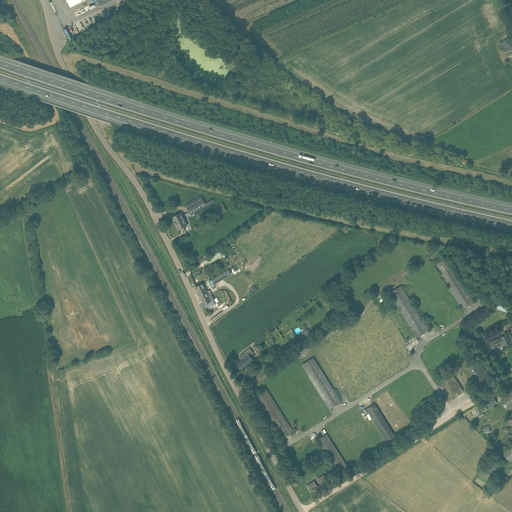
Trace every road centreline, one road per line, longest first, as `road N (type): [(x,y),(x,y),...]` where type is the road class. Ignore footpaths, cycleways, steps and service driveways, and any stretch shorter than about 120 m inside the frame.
road 1 (unclassified): [(302,510),(147,195),(68,74),(43,0)]
road 2 (motorway): [(511,210),(344,170),(0,63)]
road 3 (motorway): [(0,77),(245,156),(511,223)]
road 4 (unclassified): [(302,510),(511,380)]
road 5 (track): [(70,511),(52,375)]
